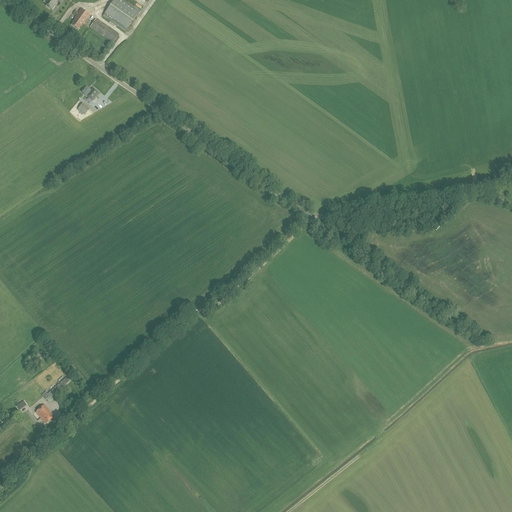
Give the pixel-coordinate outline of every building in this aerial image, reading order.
[(50,8),(52,9),(58,0),(45,0),(47,1),(45,5),(47,6),(46,7),(49,9),(50,8)] [(114,0),(103,16),(125,32),(140,11),(124,0),(114,0)] [(71,25),(78,30),(83,24),(90,15),(81,9),(75,18),(76,18),(71,25)] [(90,27),(113,43),(118,35),(96,19),(90,27)] [(86,96),(93,101),(99,93),(92,88),(86,96)] [(78,106),(81,103),(74,97),(71,99),(78,106)] [(81,105),(79,109),(87,113),(89,109),(81,105)] [(49,397),(50,397),(50,398),(69,382),(68,380),(72,377),(70,374),(47,394),(45,392),(41,395),(45,400),(49,397)] [(16,406),(18,409),(26,404),(24,401),(16,406)] [(36,412),(46,424),(54,417),(44,405),(36,412)]
